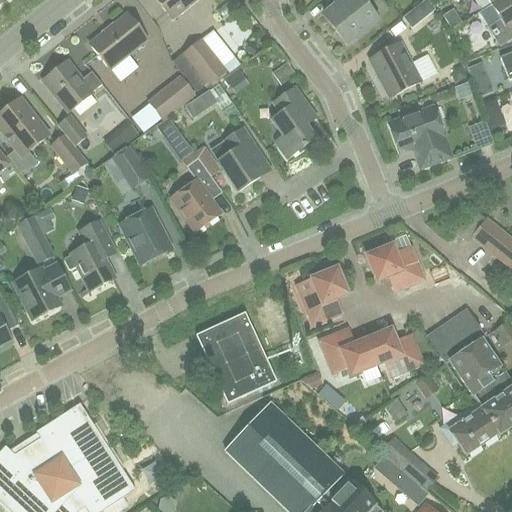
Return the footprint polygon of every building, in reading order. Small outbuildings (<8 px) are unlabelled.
[(155,0),(172,21),(198,0),(155,0)] [(340,0),(323,14),(335,30),(335,31),(345,45),(378,19),(362,0),(340,0)] [(411,30),(435,11),(426,0),(425,0),(402,19),(411,30)] [(460,0),(457,0),(450,5),(459,18),(468,12),(460,0)] [(511,0),(499,0),(491,5),(500,20),(487,28),(498,45),(510,40),(511,39),(511,0)] [(108,31),(89,46),(99,58),(109,71),(110,71),(115,77),(120,83),(129,76),(138,69),(128,57),(137,49),(147,42),(137,29),(127,16),(108,31)] [(191,47),(173,61),(185,76),(197,91),(205,85),(207,88),(217,80),(227,73),(238,64),(225,47),(213,31),(191,47)] [(400,43),(369,60),(390,98),(420,82),(437,73),(427,55),(411,64),(400,43)] [(511,52),(499,57),(509,81),(511,79),(511,52)] [(67,115),(92,95),(67,63),(42,83),(67,115)] [(281,87),(295,75),(285,63),(271,75),(281,87)] [(467,69),(469,76),(483,70),(481,63),(467,69)] [(465,77),(460,68),(454,71),(452,77),(455,83),(465,77)] [(148,105),(161,122),(191,98),(178,81),(148,105)] [(271,120),(282,137),(274,142),(286,159),(314,139),(302,121),(313,114),(294,88),(272,103),(280,114),(271,120)] [(183,107),(191,119),(214,103),(206,91),(183,107)] [(0,116),(0,131),(15,151),(6,158),(21,177),(37,164),(28,153),(48,137),(19,101),(0,116)] [(432,109),(389,124),(399,153),(414,148),(416,152),(415,153),(420,168),(450,158),(432,109)] [(498,112),(485,117),(490,129),(503,124),(498,112)] [(74,148),(88,137),(71,116),(57,127),(64,135),(64,136),(74,148)] [(155,127),(162,137),(175,128),(168,118),(155,127)] [(117,133),(126,145),(138,136),(128,124),(117,133)] [(259,176),(269,169),(242,129),(222,142),(230,154),(217,162),(237,192),(260,177),(259,176)] [(74,148),(64,136),(49,147),(72,177),(76,174),(82,182),(94,173),(74,148)] [(150,179),(129,147),(109,160),(130,192),(150,179)] [(211,178),(193,154),(180,164),(193,183),(171,198),(195,232),(220,214),(211,202),(222,194),(211,178)] [(87,190),(75,186),(72,196),(83,201),(87,190)] [(170,249),(151,212),(121,228),(139,265),(170,249)] [(54,257),(33,217),(15,227),(36,266),(54,257)] [(511,267),(511,239),(486,218),(470,238),(510,270),(511,267)] [(75,233),(83,249),(69,255),(87,290),(79,294),(80,295),(113,278),(105,261),(118,255),(101,220),(75,233)] [(392,246),(366,256),(376,283),(389,277),(395,292),(423,281),(410,249),(395,255),(392,246)] [(40,268),(11,283),(31,321),(60,306),(40,268)] [(334,300),(347,294),(336,268),(310,279),(314,288),(299,294),(312,326),(340,315),(334,300)] [(262,303),(273,340),(303,332),(292,295),(262,303)] [(475,345),(481,340),(485,338),(466,310),(456,317),(475,345)] [(195,337),(227,405),(275,382),(244,315),(195,337)] [(475,345),(456,317),(446,324),(465,352),(475,345)] [(0,347),(10,342),(0,322),(0,347)] [(511,340),(511,329),(507,322),(495,331),(504,346),(511,340)] [(465,352),(446,324),(436,331),(455,358),(465,352)] [(375,366),(365,340),(352,345),(346,330),(318,342),(331,373),(346,367),(350,377),(375,366)] [(365,340),(375,366),(384,363),(390,377),(422,365),(410,337),(395,343),(390,330),(365,340)] [(455,358),(436,331),(426,338),(444,365),(448,363),(455,358)] [(475,345),(465,352),(455,358),(448,363),(473,399),(480,410),(480,409),(499,436),(511,426),(511,384),(501,367),(500,368),(481,340),(475,345)] [(438,392),(428,375),(415,383),(425,400),(438,392)] [(302,381),(311,389),(317,386),(313,377),(302,381)] [(317,394),(326,402),(334,392),(325,385),(317,394)] [(408,416),(396,399),(384,408),(395,425),(408,416)] [(336,511),(321,497),(343,474),(269,402),(223,449),(288,511),(336,511)] [(4,447),(0,451),(0,507),(3,511),(5,509),(8,511),(78,511),(84,509),(85,511),(101,511),(134,491),(121,470),(123,468),(114,454),(112,456),(101,440),(104,438),(94,424),(92,426),(78,405),(35,433),(39,439),(13,456),(4,447)] [(480,409),(480,410),(448,431),(465,456),(497,435),(498,436),(499,436),(480,409)] [(336,511),(381,511),(343,474),(321,497),(336,511)] [(402,475),(394,484),(417,504),(426,494),(425,493),(404,474),(402,475)]
